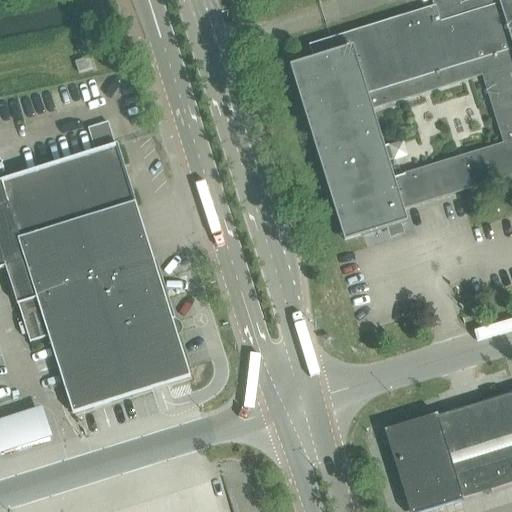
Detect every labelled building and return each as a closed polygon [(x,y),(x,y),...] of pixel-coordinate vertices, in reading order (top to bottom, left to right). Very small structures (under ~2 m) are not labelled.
[(431,9),(409,15),(309,46),(313,61),(322,90),(300,97),(342,229),(354,225),(355,228),(360,227),(385,219),(388,228),(399,224),(395,212),(404,209),(407,208),(511,175),(511,0),(498,0),(500,5),(459,17),(456,6),(461,4),(459,0),(432,0),(435,7),(431,9)] [(84,45),(77,47),(79,55),(87,52),(84,45)] [(89,58),(75,63),(78,74),(92,69),(89,58)] [(1,184),(0,184),(0,269),(6,268),(31,344),(49,338),(73,415),(189,378),(117,147),(116,148),(108,123),(88,129),(96,154),(1,184)] [(511,483),(511,396),(485,404),(484,401),(464,407),(465,411),(437,419),(437,417),(384,433),(409,511),(432,511),(463,503),(462,499),(511,483)] [(42,406),(0,419),(0,450),(51,435),(42,406)]
